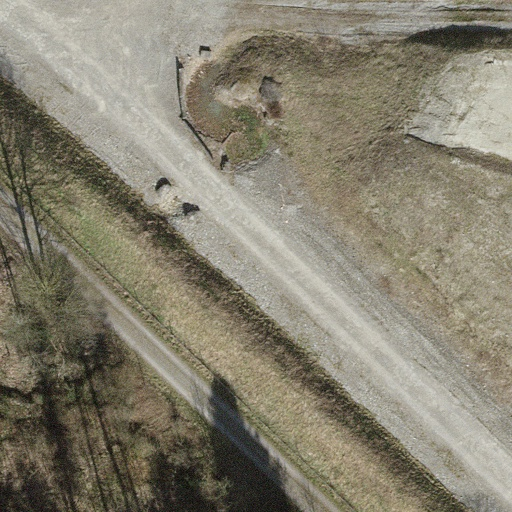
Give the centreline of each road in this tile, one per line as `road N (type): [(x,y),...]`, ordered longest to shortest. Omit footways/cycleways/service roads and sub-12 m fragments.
road 1 (track): [(511,489),(0,21)]
road 2 (track): [(0,211),(322,511)]
